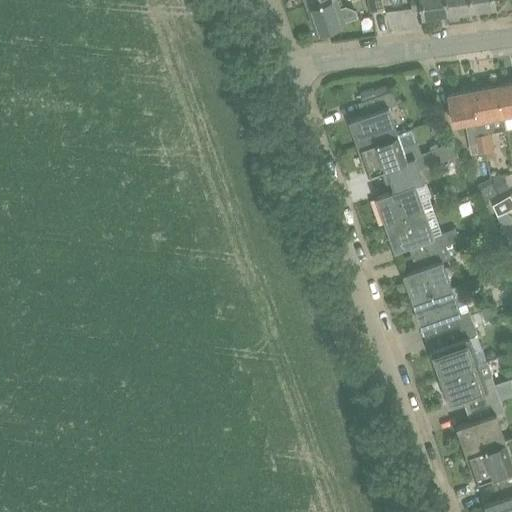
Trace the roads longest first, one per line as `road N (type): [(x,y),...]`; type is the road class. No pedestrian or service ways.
road 1 (residential): [(436,511),(282,69)]
road 2 (residential): [(282,69),(511,37)]
